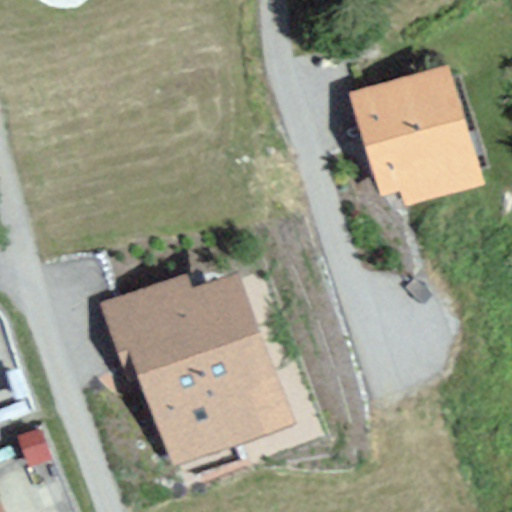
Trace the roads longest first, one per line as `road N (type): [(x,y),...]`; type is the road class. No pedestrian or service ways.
road 1 (residential): [(273,0),(293,104),(383,346)]
road 2 (residential): [(111,511),(43,322),(0,165)]
